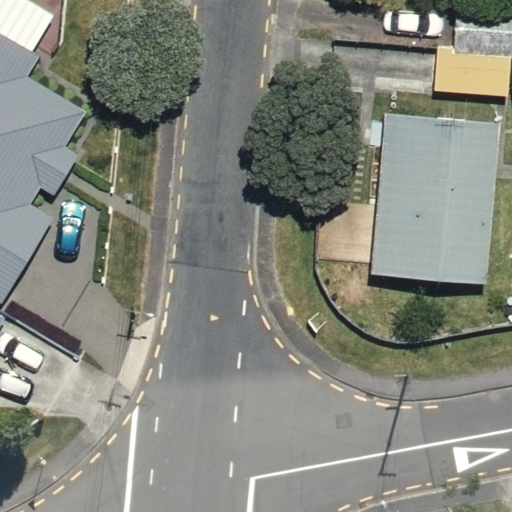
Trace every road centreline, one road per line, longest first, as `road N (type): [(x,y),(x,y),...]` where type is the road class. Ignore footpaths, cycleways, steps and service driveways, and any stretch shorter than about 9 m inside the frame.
road 1 (residential): [(230,0),(185,497)]
road 2 (residential): [(185,497),(511,432)]
